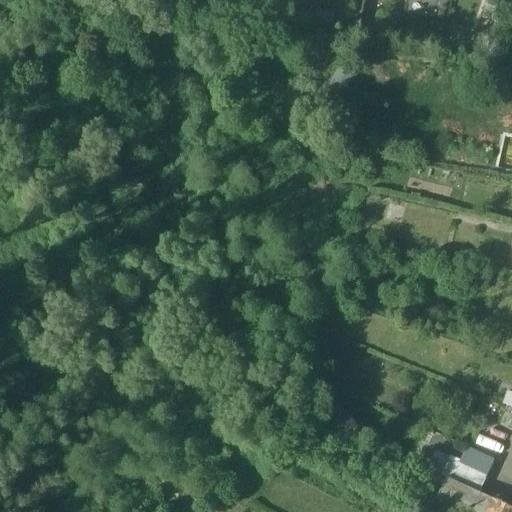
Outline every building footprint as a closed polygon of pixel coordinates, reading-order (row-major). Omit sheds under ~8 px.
[(406,15),(363,7),(359,32),(402,40),(406,15)] [(511,394),(507,393),(502,405),(511,408),(511,394)] [(465,466),(450,458),(441,476),(448,479),(456,483),(458,479),(464,468),(465,466)] [(464,468),(458,479),(481,490),(486,479),(464,468)] [(436,474),(421,505),(434,511),(448,479),(441,476),(436,474)] [(456,483),(448,479),(434,511),(433,511),(468,511),(478,493),(456,483)] [(481,490),(458,479),(456,483),(478,493),(479,494),(481,490)] [(479,494),(478,493),(468,511),(511,511),(511,509),(510,509),(479,494)]
